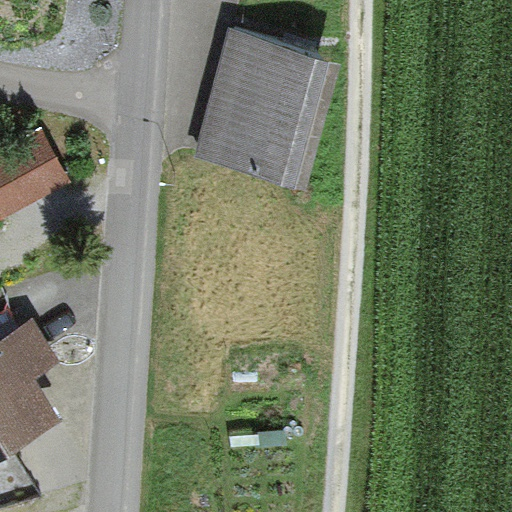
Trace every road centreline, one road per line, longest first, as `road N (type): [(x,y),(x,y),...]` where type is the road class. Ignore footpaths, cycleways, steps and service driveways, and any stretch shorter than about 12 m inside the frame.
road 1 (track): [(356,0),(327,511)]
road 2 (residential): [(136,100),(111,511)]
road 3 (residential): [(0,72),(136,100)]
